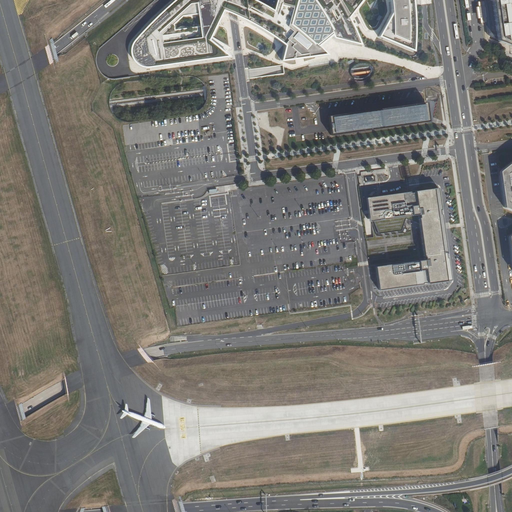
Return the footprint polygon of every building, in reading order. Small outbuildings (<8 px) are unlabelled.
[(221,10),(224,0),(169,0),(161,8),(147,20),(135,32),(128,41),(126,44),(125,48),(125,51),(126,55),(127,57),(129,60),(131,62),(133,64),(135,65),(136,65),(138,65),(142,65),(228,57),(220,51),(214,46),(208,40),(221,10)] [(272,0),(269,9),(252,0),(224,0),(221,10),(248,22),(267,33),(281,44),(278,58),(300,55),(320,52),(323,51),(315,43),(330,31),(333,34),(349,38),(357,40),(357,35),(354,30),(347,15),(337,0),(272,0)] [(337,0),(347,15),(358,0),(386,0),(388,8),(383,15),(374,36),(409,49),(410,25),(408,3),(407,0),(337,0)] [(511,0),(483,0),(483,1),(478,2),(479,9),(476,9),(478,20),(480,20),(481,26),(487,25),(488,38),(511,47),(511,45),(511,0)] [(427,103),(329,117),(332,136),(430,122),(428,112),(427,103)] [(511,158),(498,169),(503,206),(511,209),(511,158)] [(415,191),(368,199),(370,212),(372,211),(372,215),(371,215),(372,220),(378,234),(378,235),(379,235),(400,232),(401,232),(401,231),(405,220),(419,224),(425,261),(376,268),(379,292),(452,281),(438,188),(415,191)]
